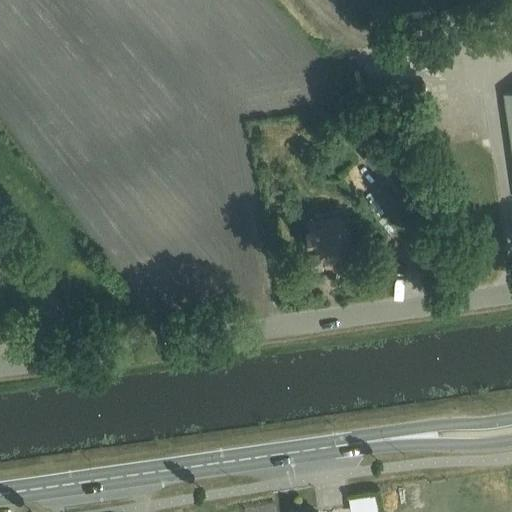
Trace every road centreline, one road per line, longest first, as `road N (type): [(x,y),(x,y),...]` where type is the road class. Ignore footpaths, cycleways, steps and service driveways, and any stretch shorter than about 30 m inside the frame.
road 1 (unclassified): [(0,367),(511,295)]
road 2 (primary): [(0,497),(511,431)]
